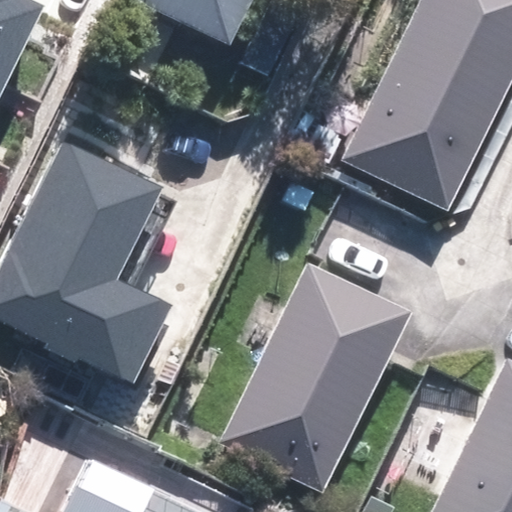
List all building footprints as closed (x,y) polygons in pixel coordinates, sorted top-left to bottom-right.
[(32,0),(0,0),(0,97),(46,6),(32,0)] [(122,0),(122,2),(228,54),(254,0),(122,0)] [(275,0),(252,41),(278,55),(301,15),(275,0)] [(511,0),(374,0),(376,136),(489,135),(488,42),(511,41),(511,0)] [(244,91),(192,67),(170,113),(222,138),(244,91)] [(65,142),(0,269),(0,319),(132,386),(171,308),(115,279),(160,190),(65,142)] [(320,496),(406,314),(305,267),(219,449),(320,496)] [(511,511),(511,363),(504,360),(429,511),(511,511)] [(124,511),(72,487),(59,511),(124,511)]
